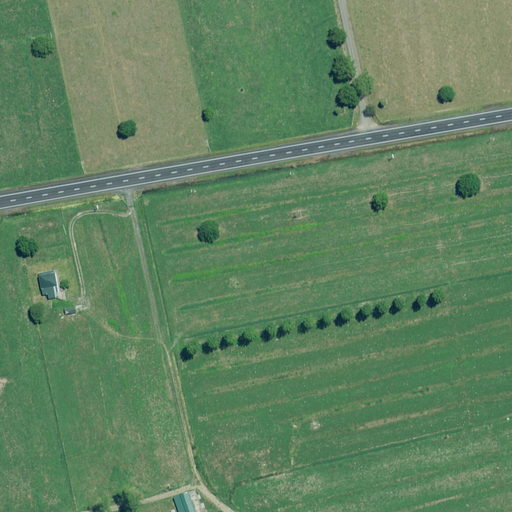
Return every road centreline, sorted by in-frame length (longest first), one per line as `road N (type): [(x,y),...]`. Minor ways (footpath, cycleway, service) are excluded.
road 1 (trunk): [(511,114),(0,202)]
road 2 (track): [(163,511),(147,502),(132,440),(153,309),(127,180)]
